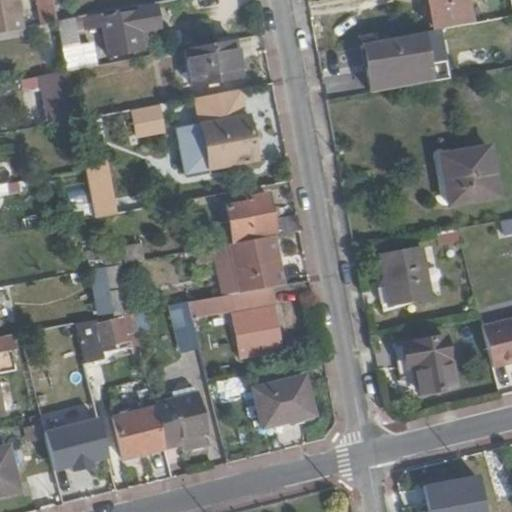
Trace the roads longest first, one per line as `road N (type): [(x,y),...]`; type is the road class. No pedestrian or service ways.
road 1 (residential): [(365,456),(280,0)]
road 2 (residential): [(139,511),(365,456)]
road 3 (residential): [(365,456),(511,421)]
